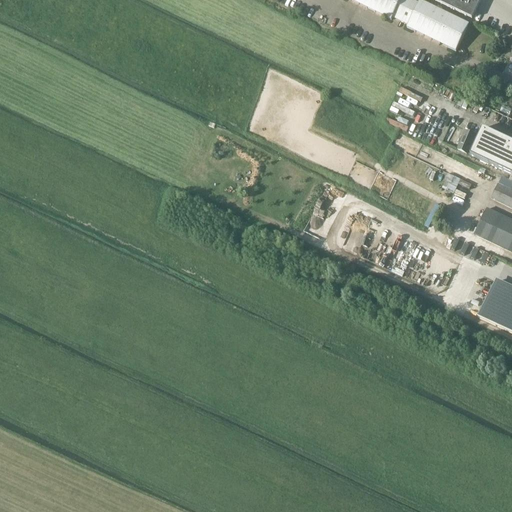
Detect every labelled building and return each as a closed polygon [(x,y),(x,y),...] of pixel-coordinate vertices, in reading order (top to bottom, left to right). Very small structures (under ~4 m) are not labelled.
[(348,0),(391,21),(392,18),(408,26),(407,29),(456,53),(469,26),(420,2),(418,4),(409,0),(348,0)] [(472,19),(481,1),(479,0),(435,0),(435,2),(472,19)] [(511,142),(483,128),(469,156),(511,175),(511,142)] [(466,155),(475,136),(465,132),(457,150),(466,155)] [(511,210),(511,192),(498,186),(491,200),(511,210)] [(480,224),(474,236),(500,249),(511,254),(511,223),(486,211),(480,224)] [(511,289),(497,282),(480,319),(511,334),(511,289)]
